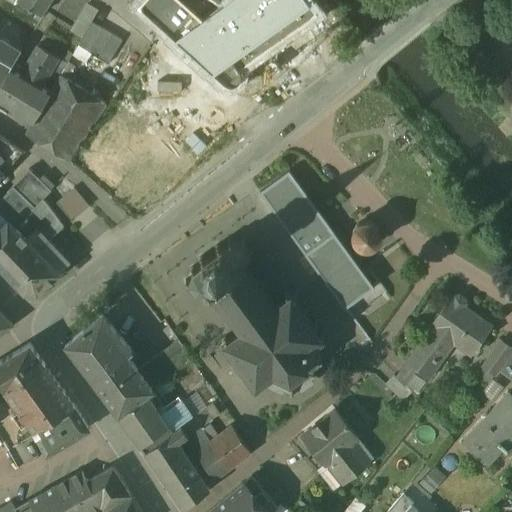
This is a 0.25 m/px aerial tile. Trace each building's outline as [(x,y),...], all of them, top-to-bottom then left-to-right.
[(51,0),(18,0),(19,0),(38,13),(36,17),(40,20),(51,0)] [(292,53),(325,32),(304,0),(264,0),(293,44),(246,73),(259,93),(301,67),(292,53)] [(99,10),(89,4),(80,20),(90,26),(99,10)] [(320,30),(329,40),(342,29),(334,19),(327,25),(320,30)] [(114,63),(126,35),(95,22),(85,44),(98,49),(95,55),(114,63)] [(91,61),(97,51),(83,44),(77,54),(91,61)] [(23,72),(13,66),(0,87),(0,104),(34,124),(37,118),(54,90),(45,85),(61,58),(39,45),(23,72)] [(0,62),(0,83),(15,60),(5,54),(0,62)] [(54,90),(37,118),(34,124),(28,134),(68,159),(79,144),(80,145),(82,143),(81,142),(91,127),(92,128),(93,126),(92,125),(107,103),(63,75),(54,90)] [(121,84),(113,79),(109,85),(117,90),(121,84)] [(25,150),(0,133),(0,165),(6,172),(25,150)] [(144,220),(210,159),(191,139),(163,164),(156,157),(118,192),(144,220)] [(97,163),(90,175),(115,189),(122,177),(97,163)] [(53,189),(31,168),(0,200),(0,211),(17,227),(18,226),(17,225),(33,209),(45,197),(53,189)] [(375,287),(290,170),(260,191),(345,308),(356,300),(354,297),(370,285),(372,289),(375,287)] [(76,220),(94,204),(76,184),(59,199),(76,220)] [(62,220),(45,197),(33,209),(52,230),(62,220)] [(33,209),(17,225),(18,226),(17,227),(0,243),(0,263),(26,291),(38,291),(73,262),(50,238),(56,234),(52,230),(33,209)] [(0,211),(0,243),(17,227),(0,211)] [(372,223),(370,222),(367,222),(364,222),(362,223),(359,224),(357,226),(356,228),(354,230),(354,233),(353,236),(354,238),(355,241),(356,243),(358,245),(360,247),(362,248),(365,249),(368,249),(370,249),(373,248),(375,247),(377,245),(379,243),(380,240),(381,238),(381,235),(381,232),(380,230),(379,228),(377,225),(375,224),(372,223)] [(224,342),(226,344),(221,347),(223,349),(227,346),(235,357),(231,360),(233,363),(237,360),(245,371),(241,374),(243,376),(247,373),(248,375),(250,374),(256,381),(252,384),(254,386),(258,383),(260,387),(262,385),(260,382),(264,380),(270,382),(269,386),(282,392),(284,388),(291,391),(291,394),(294,394),(293,391),(299,387),(301,390),(314,382),(311,378),(317,374),(319,375),(320,372),(318,372),(317,365),(322,364),(320,349),(316,350),(315,343),(319,340),(321,343),(323,342),(321,338),(324,335),(322,333),(319,336),(314,328),(315,327),(314,325),(318,322),(316,319),(312,322),(304,311),(308,308),(307,306),(302,309),(294,298),(299,295),(297,292),(292,295),(291,294),(290,295),(287,291),(284,293),(287,297),(275,306),(261,288),(265,285),(263,282),(259,285),(246,266),(249,264),(246,260),(249,253),(254,252),(254,249),(249,250),(244,243),(246,239),(244,237),(242,242),(233,242),(231,239),(228,240),(230,244),(224,248),(223,247),(221,248),(218,244),(216,246),(219,250),(206,260),(203,256),(200,258),(203,262),(201,263),(202,264),(196,269),(193,266),(191,268),(194,271),(190,279),(186,279),(186,283),(191,283),(195,288),(193,293),(196,294),(198,289),(205,289),(205,293),(211,295),(214,293),(226,309),(222,312),(224,314),(228,311),(241,329),(228,339),(225,335),(223,336),(226,341),(224,342)] [(492,326),(452,297),(418,346),(441,362),(442,363),(443,362),(437,358),(450,339),(472,355),(492,326)] [(0,333),(14,323),(0,308),(0,333)] [(133,350),(104,314),(66,344),(119,414),(148,393),(154,389),(139,369),(128,354),(133,350)] [(180,339),(139,369),(154,389),(194,359),(180,339)] [(511,347),(502,340),(483,367),(495,376),(499,370),(511,350),(511,347)] [(31,342),(0,360),(0,380),(6,388),(46,363),(31,342)] [(441,362),(418,346),(407,362),(431,379),(432,378),(430,377),(441,362)] [(511,350),(499,370),(511,379),(511,350)] [(46,363),(6,388),(11,396),(35,429),(77,404),(67,390),(55,374),(47,363),(46,363)] [(6,388),(0,391),(0,431),(3,437),(18,429),(3,401),(11,396),(6,388)] [(511,393),(510,392),(462,443),(488,467),(504,450),(506,452),(509,450),(504,445),(511,436),(511,402),(511,393)] [(148,393),(119,414),(146,451),(173,431),(163,415),(158,407),(154,401),(148,393)] [(183,401),(163,415),(173,431),(182,424),(193,416),(183,401)] [(77,404),(35,429),(48,452),(90,426),(77,404)] [(232,425),(218,434),(210,421),(214,418),(206,407),(196,414),(212,440),(229,469),(252,452),(232,425)] [(336,409),(303,436),(325,464),(329,461),(352,442),(358,437),(336,409)] [(212,440),(196,414),(193,416),(182,424),(190,435),(194,432),(195,437),(201,448),(212,440)] [(173,431),(146,451),(182,503),(188,504),(210,488),(197,467),(189,455),(177,437),(180,435),(183,439),(190,435),(182,424),(173,431)] [(201,448),(196,451),(215,479),(229,469),(212,440),(201,448)] [(352,442),(329,461),(345,481),(369,462),(352,442)] [(200,464),(192,453),(189,455),(197,467),(200,464)] [(114,464),(89,479),(105,507),(132,492),(114,464)] [(83,470),(31,499),(37,511),(96,511),(105,507),(89,479),(83,470)] [(278,505),(253,474),(245,481),(270,511),(273,511),(279,506),(278,505)] [(270,511),(245,481),(206,511),(270,511)] [(388,511),(405,511),(412,505),(414,503),(404,494),(389,511),(388,511)] [(143,511),(133,495),(104,511),(143,511)] [(369,511),(375,504),(363,495),(349,511),(369,511)] [(37,511),(31,499),(18,506),(21,511),(37,511)] [(19,511),(12,501),(0,507),(0,511),(19,511)] [(273,511),(289,511),(291,510),(281,502),(278,505),(279,506),(273,511)]
